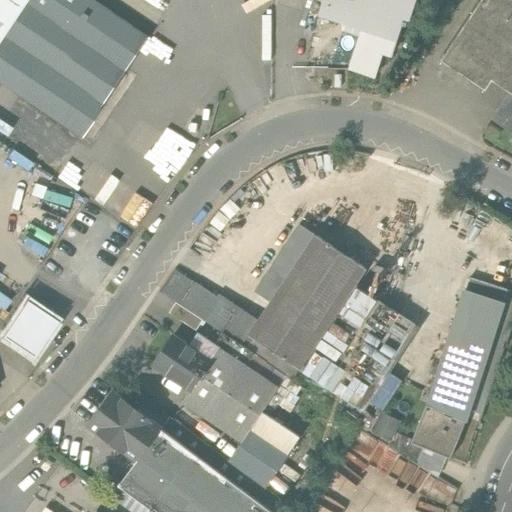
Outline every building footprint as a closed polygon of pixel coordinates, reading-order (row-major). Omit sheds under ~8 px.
[(0,0),(0,80),(82,136),(155,29),(112,0),(0,0)] [(326,0),(321,17),(363,30),(350,70),(379,79),(387,53),(395,56),(404,27),(411,29),(420,0),(326,0)] [(509,88),(492,113),(505,122),(500,129),(511,137),(506,146),(511,149),(511,0),(480,0),(440,62),(487,92),(495,79),(509,88)] [(138,202),(126,196),(132,185),(100,169),(87,196),(130,217),(138,202)] [(258,321),(248,336),(308,375),(367,287),(375,272),(302,224),(257,293),(271,302),(258,321)] [(205,319),(243,344),(248,336),(258,321),(175,269),(160,291),(180,304),(205,319)] [(424,325),(367,287),(308,375),(366,413),(424,325)] [(508,308),(463,292),(424,410),(469,425),(508,308)] [(31,303),(8,337),(38,357),(61,323),(31,303)] [(205,319),(180,304),(172,316),(197,332),(205,319)] [(149,365),(191,394),(216,359),(195,346),(173,330),(149,365)] [(204,333),(195,346),(216,359),(224,347),(204,333)] [(185,403),(247,445),(269,413),(288,387),(227,344),(224,347),(216,359),(191,394),(185,403)] [(89,425),(140,463),(167,426),(117,389),(89,425)] [(449,457),(455,459),(469,425),(424,410),(413,441),(413,443),(427,449),(449,457)] [(247,445),(235,462),(272,487),(306,439),(269,413),(247,445)] [(373,435),(392,444),(397,434),(402,423),(382,415),(373,435)] [(286,511),(167,426),(140,463),(124,484),(163,511),(286,511)] [(391,448),(421,461),(427,449),(413,443),(413,441),(397,434),(392,444),(391,448)] [(441,478),(449,457),(427,449),(421,461),(419,465),(441,478)] [(134,511),(162,511),(163,511),(124,484),(115,498),(134,511)]
